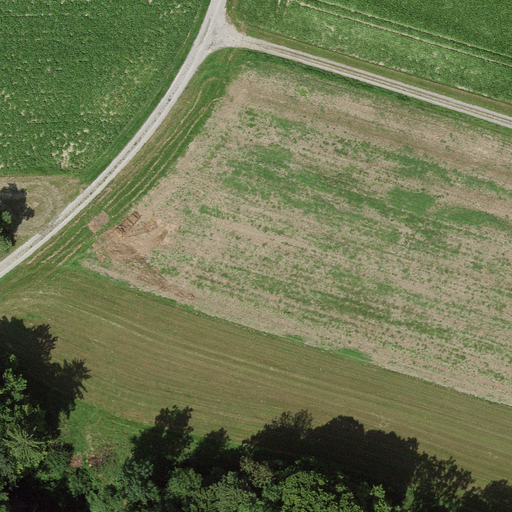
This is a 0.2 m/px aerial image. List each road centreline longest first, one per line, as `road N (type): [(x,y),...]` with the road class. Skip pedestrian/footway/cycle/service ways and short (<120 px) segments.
road 1 (track): [(0,271),(106,178),(171,102),(220,0)]
road 2 (track): [(511,122),(211,30)]
